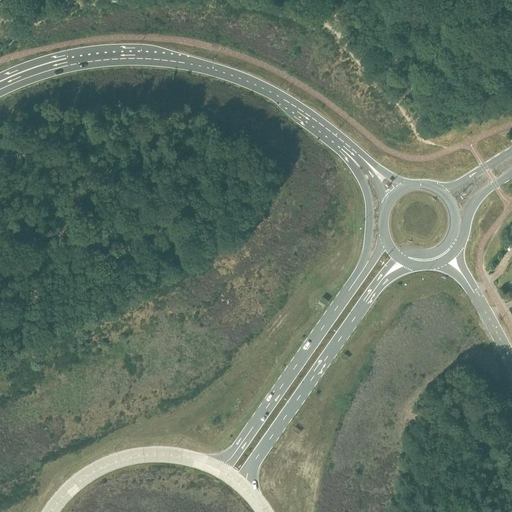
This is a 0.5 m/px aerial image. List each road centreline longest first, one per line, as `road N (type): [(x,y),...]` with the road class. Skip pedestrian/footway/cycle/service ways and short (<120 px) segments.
road 1 (primary): [(246,489),(253,462),(384,275),(403,260)]
road 2 (primary): [(348,290),(233,454),(210,465)]
road 3 (primary): [(346,144),(246,79),(160,59)]
road 4 (primary): [(210,465),(132,456),(84,477),(50,511)]
road 5 (primary): [(0,90),(76,63),(160,59)]
road 6 (primary): [(346,144),(369,220),(348,290)]
road 7 (tertiary): [(511,361),(453,253)]
